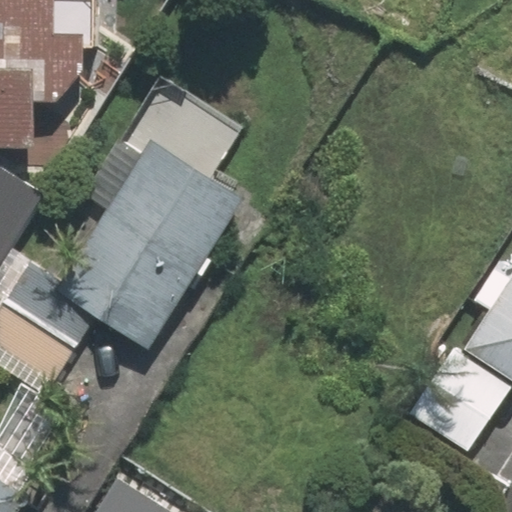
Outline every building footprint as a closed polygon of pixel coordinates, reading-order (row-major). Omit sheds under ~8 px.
[(0,0),(0,262),(4,265),(46,196),(0,169),(0,153),(40,156),(43,106),(94,109),(98,0),(0,0)] [(249,204),(192,169),(212,135),(160,104),(129,154),(118,147),(85,200),(110,215),(63,291),(160,350),(249,204)] [(511,260),(507,257),(480,300),(495,310),(470,351),(511,377),(511,260)] [(0,511),(25,511),(47,477),(0,447),(0,511)] [(176,511),(118,476),(96,511),(176,511)]
